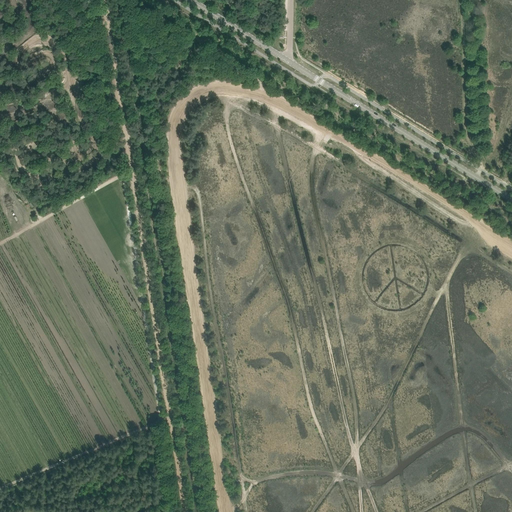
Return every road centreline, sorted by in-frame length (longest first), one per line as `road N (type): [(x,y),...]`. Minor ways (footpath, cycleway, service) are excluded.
road 1 (track): [(511,246),(266,100),(222,90),(188,95),(173,122),(174,161),(225,511)]
road 2 (track): [(511,461),(470,424),(444,433),(390,480),(322,470),(241,480),(199,192),(176,172)]
road 3 (track): [(110,0),(123,3),(198,511)]
road 4 (track): [(106,0),(183,511)]
road 5 (track): [(232,92),(225,109),(236,159),(285,292),(317,425),(353,511)]
road 6 (tertiary): [(511,199),(189,0)]
road 7 (track): [(480,226),(445,283),(475,511)]
